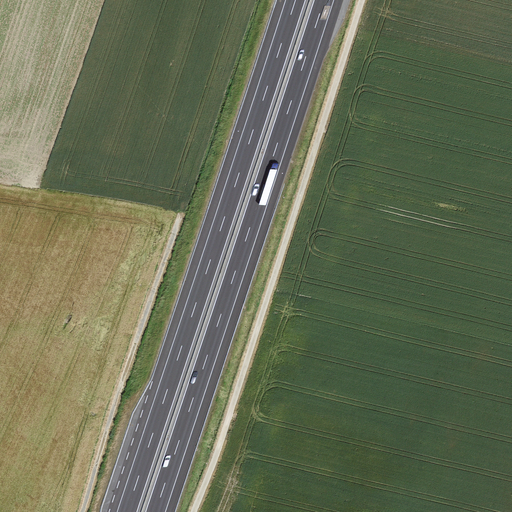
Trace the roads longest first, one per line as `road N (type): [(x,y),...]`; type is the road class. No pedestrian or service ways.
road 1 (track): [(362,0),(193,511)]
road 2 (motorway): [(155,511),(324,0)]
road 3 (motorway): [(295,0),(127,511)]
road 4 (track): [(82,511),(180,214)]
